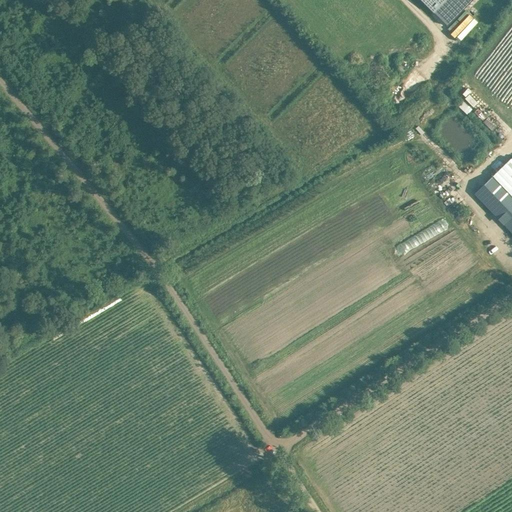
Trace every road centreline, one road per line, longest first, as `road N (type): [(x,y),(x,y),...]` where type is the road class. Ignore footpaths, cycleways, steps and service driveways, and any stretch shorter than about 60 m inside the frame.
road 1 (track): [(0,79),(161,273),(276,448)]
road 2 (track): [(276,448),(511,296)]
